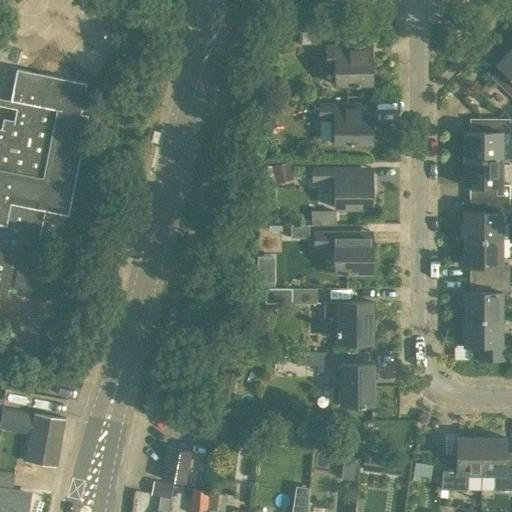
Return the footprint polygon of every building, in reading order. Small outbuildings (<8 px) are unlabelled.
[(321,33),(301,33),(301,45),(321,45),(321,33)] [(371,84),(370,55),(370,38),(343,39),(343,45),(326,45),(327,67),(335,67),(335,85),(371,84)] [(511,44),(495,63),(503,71),(494,80),(511,97),(511,44)] [(71,214),(93,80),(19,68),(14,98),(5,96),(6,89),(0,87),(0,282),(11,285),(10,291),(59,299),(64,270),(36,266),(46,210),(71,214)] [(334,144),(371,144),(371,116),(371,104),(356,104),(319,104),(319,118),(334,118),(334,144)] [(462,131),(462,158),(500,159),(500,131),(509,131),(509,118),(474,118),(474,131),(462,131)] [(500,183),(500,159),(462,158),(463,185),(475,185),(475,198),(508,198),(508,183),(500,183)] [(292,175),(289,161),(271,165),(274,179),(292,175)] [(333,208),(371,208),(371,167),(311,167),(311,182),(333,181),(333,208)] [(508,211),(508,198),(475,198),(475,211),(462,211),(462,238),(500,238),(500,211),(508,211)] [(312,222),(348,222),(348,211),(312,210),(312,222)] [(291,237),(309,236),(309,224),(291,224),(291,237)] [(334,272),(371,272),(371,232),(314,232),(314,245),(333,245),(334,272)] [(500,264),(500,238),(462,238),(462,265),(475,265),(475,278),(508,278),(508,264),(500,264)] [(257,256),(257,286),(274,286),(274,256),(257,256)] [(508,293),(508,278),(475,278),(475,291),(462,291),(462,318),(500,319),(500,293),(508,293)] [(264,289),(264,304),(317,303),(317,288),(264,289)] [(10,311),(58,316),(60,300),(12,294),(10,311)] [(371,341),(371,301),(363,301),(337,302),(324,302),(324,317),(337,316),(337,341),(371,341)] [(500,345),(500,319),(462,318),(462,345),(474,345),(474,358),(469,358),(469,359),(509,359),(509,345),(500,345)] [(297,366),(332,366),(332,353),(297,353),(297,366)] [(372,404),(371,364),(339,364),(339,404),(372,404)] [(25,460),(56,466),(65,418),(33,413),(25,460)] [(467,472),(480,473),(481,437),(457,437),(456,463),(443,463),(440,488),(467,488),(467,472)] [(505,437),(481,437),(480,473),(494,473),(494,489),(511,488),(511,463),(504,464),(505,437)] [(190,452),(166,448),(160,480),(183,484),(190,452)] [(364,455),(361,469),(380,472),(382,457),(364,455)] [(0,485),(12,487),(14,474),(0,471),(0,485)] [(170,498),(172,485),(153,482),(151,494),(170,498)] [(0,511),(26,511),(30,493),(0,488),(0,511)] [(206,511),(208,491),(191,490),(189,511),(206,511)] [(308,511),(310,497),(293,495),(291,511),(308,511)] [(361,511),(362,500),(349,499),(348,511),(361,511)]
